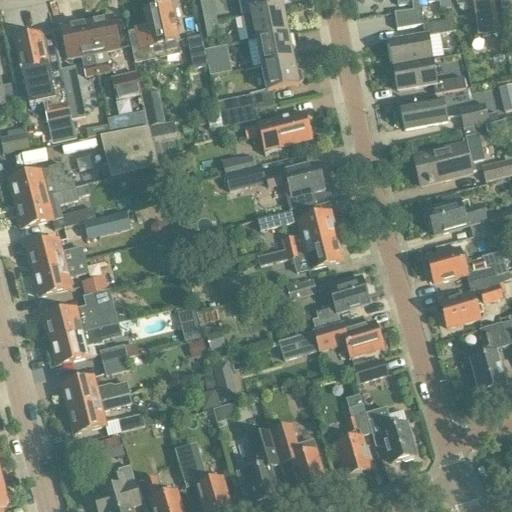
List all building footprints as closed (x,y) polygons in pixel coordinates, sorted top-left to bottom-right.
[(212,0),(199,0),(205,26),(217,24),(212,0)] [(248,0),(252,17),(283,10),(280,0),(248,0)] [(397,0),(398,9),(413,7),(414,11),(410,18),(395,20),(397,32),(423,28),(422,16),(423,16),(420,0),(397,0)] [(427,0),(428,5),(439,4),(440,13),(451,12),(449,0),(427,0)] [(511,0),(496,0),(497,2),(497,10),(511,9),(511,0)] [(500,26),(497,10),(497,2),(472,5),(476,31),(500,26)] [(148,29),(136,31),(140,52),(178,45),(173,22),(177,21),(175,11),(171,12),(171,8),(144,13),(148,29)] [(252,17),(242,19),(247,45),(257,43),(288,36),(283,10),(252,17)] [(113,19),(88,24),(98,77),(110,75),(106,55),(119,53),(113,19)] [(88,24),(61,29),(68,62),(82,60),(86,80),(98,77),(88,24)] [(217,24),(205,26),(208,40),(220,38),(217,24)] [(457,34),(455,24),(427,29),(429,39),(457,34)] [(73,121),(62,71),(61,71),(52,32),(39,35),(40,38),(33,39),(33,36),(15,39),(19,59),(21,58),(23,72),(26,71),(33,109),(46,106),(50,125),(73,121)] [(288,36),(257,43),(262,68),(294,62),(288,36)] [(432,63),(428,38),(425,38),(389,44),(394,69),(432,63)] [(201,40),(186,42),(192,74),(207,71),(201,40)] [(299,88),(299,86),(303,83),(301,74),(296,74),(294,62),(262,68),(268,95),(271,94),(299,88)] [(224,63),(212,66),(215,79),(227,76),(224,63)] [(432,63),(394,69),(398,94),(434,88),(435,97),(466,92),(464,81),(436,86),(432,63)] [(86,118),(75,68),(62,71),(73,121),(86,118)] [(136,77),(112,82),(116,103),(140,98),(136,77)] [(511,113),(501,115),(503,122),(511,119),(511,84),(505,86),(508,98),(504,99),(506,109),(510,108),(511,113)] [(275,110),(271,94),(268,95),(217,105),(220,121),(255,114),(275,110)] [(158,96),(140,100),(147,131),(165,128),(158,96)] [(102,98),(92,99),(94,120),(105,118),(102,98)] [(442,101),(400,109),(404,132),(447,124),(442,101)] [(485,106),(460,111),(464,130),(490,124),(485,106)] [(257,125),(255,114),(220,121),(222,132),(257,125)] [(304,115),(244,131),(247,140),(257,138),(266,156),(267,154),(269,153),(272,152),(273,152),(275,151),(277,151),(280,151),(281,151),(281,149),(310,142),(310,140),(312,138),(309,129),(307,128),(304,115)] [(8,139),(0,140),(0,142),(3,156),(28,150),(25,135),(23,135),(22,129),(6,132),(8,139)] [(88,141),(110,137),(108,129),(87,133),(88,141)] [(147,131),(100,141),(110,182),(136,176),(151,172),(158,171),(153,149),(147,131)] [(463,147),(413,159),(420,189),(471,176),(470,175),(475,174),(472,165),(483,162),(477,139),(462,142),(463,147)] [(88,183),(98,170),(88,161),(77,175),(88,183)] [(511,162),(481,170),(485,184),(511,177),(511,162)] [(9,184),(8,186),(10,194),(13,196),(15,206),(76,191),(72,177),(64,179),(61,166),(47,169),(48,172),(9,182),(9,184)] [(316,166),(265,179),(266,183),(268,189),(284,185),(287,196),(290,195),(291,200),(323,192),(322,190),(324,187),(322,179),(319,178),(316,166)] [(255,168),(225,176),(230,195),(241,192),(240,189),(266,183),(265,179),(262,167),(255,168)] [(160,210),(151,172),(136,176),(144,213),(160,210)] [(53,233),(82,225),(89,224),(86,212),(61,218),(58,208),(78,203),(77,200),(89,198),(87,188),(76,191),(15,206),(18,217),(16,220),(18,228),(21,229),(21,231),(50,223),(53,233)] [(427,212),(425,215),(428,224),(431,226),(434,238),(485,224),(480,206),(470,209),(468,202),(459,204),(457,198),(442,202),(443,208),(427,212)] [(511,213),(488,220),(491,232),(511,226),(511,213)] [(291,214),(256,223),(259,234),(294,225),(291,214)] [(129,231),(125,215),(89,224),(82,225),(86,242),(129,231)] [(294,240),(283,243),(285,252),(296,250),(304,248),(335,240),(332,229),(334,226),(332,218),(329,217),(329,215),(298,223),(301,236),(294,240)] [(335,240),(304,248),(310,272),(342,264),(341,262),(342,260),(340,252),(338,251),(335,240)] [(27,252),(25,254),(28,263),(30,264),(33,275),(84,262),(80,248),(60,253),(58,242),(26,250),(27,252)] [(285,252),(273,256),(275,266),(299,259),(296,250),(285,252)] [(427,263),(426,266),(428,273),(431,275),(434,286),(465,277),(468,287),(496,278),(508,275),(501,253),(481,259),(482,262),(471,265),(470,262),(462,265),(459,252),(427,261),(427,263)] [(84,262),(33,275),(35,285),(34,287),(36,296),(38,297),(39,299),(70,291),(67,280),(87,275),(84,262)] [(508,275),(496,278),(501,296),(505,295),(502,285),(510,282),(508,275)] [(471,296),(440,305),(443,317),(442,320),(444,327),(446,329),(447,331),(479,322),(475,309),(502,301),(501,296),(496,278),(468,287),(471,296)] [(103,279),(82,284),(85,298),(86,298),(106,292),(103,279)] [(317,320),(312,322),(315,332),(340,325),(337,316),(368,306),(365,294),(367,291),(365,285),(361,283),(361,281),(329,290),(334,305),(315,311),(317,320)] [(311,283),(272,294),(276,306),(315,295),(311,283)] [(99,317),(96,307),(112,303),(109,292),(106,292),(86,298),(85,298),(88,308),(44,319),(44,321),(43,324),(45,332),(47,333),(50,343),(116,326),(113,314),(99,317)] [(181,310),(184,325),(196,322),(195,316),(193,307),(181,310)] [(500,326),(506,349),(511,346),(511,324),(511,323),(501,327),(500,326)] [(315,332),(279,343),(284,362),(319,352),(319,354),(346,346),(350,360),(382,351),(381,349),(383,346),(381,338),(378,337),(374,326),(344,335),(341,326),(341,325),(340,325),(315,332)] [(119,326),(116,326),(50,343),(53,354),(51,356),(53,364),(56,366),(56,368),(88,360),(84,345),(99,341),(102,338),(121,333),(119,326)] [(481,359),(470,363),(479,394),(482,394),(484,395),(491,393),(493,390),(505,387),(494,352),(506,349),(500,326),(479,332),(480,339),(483,350),(479,351),(481,359)] [(207,338),(212,353),(224,349),(220,334),(207,338)] [(193,346),(197,361),(206,358),(202,344),(193,346)] [(125,348),(100,354),(103,366),(128,360),(125,348)] [(131,373),(128,360),(103,366),(107,379),(131,373)] [(383,363),(352,372),(357,387),(387,378),(383,363)] [(220,394),(234,390),(226,364),(212,368),(220,394)] [(62,390),(60,392),(62,400),(65,401),(68,412),(119,399),(128,397),(125,386),(117,388),(109,387),(95,390),(92,379),(61,387),(62,390)] [(159,407),(172,403),(169,390),(155,394),(159,407)] [(119,399),(68,412),(70,422),(69,425),(71,432),(73,434),(74,437),(105,429),(105,426),(124,421),(119,399)] [(237,419),(233,406),(214,411),(217,424),(237,419)] [(351,443),(336,447),(345,479),(347,478),(350,480),(358,478),(359,475),(371,471),(361,440),(372,437),(366,417),(363,407),(348,412),(351,422),(345,424),(351,443)] [(366,417),(372,437),(376,450),(385,447),(391,465),(402,462),(405,464),(412,462),(414,459),(416,458),(407,427),(392,431),(386,411),(366,417)] [(145,429),(141,417),(124,421),(105,426),(105,429),(108,438),(145,429)] [(271,435),(272,438),(281,467),(291,464),(299,492),(311,489),(314,491),(321,489),(322,486),(325,485),(313,444),(297,448),(291,429),(271,435)] [(281,467),(272,438),(271,435),(251,441),(257,461),(253,462),(256,471),(244,474),(254,506),(255,505),(258,507),(266,505),(267,502),(279,498),(271,470),(281,467)] [(119,438),(93,446),(98,464),(124,457),(119,438)] [(99,496),(93,498),(97,511),(131,511),(131,509),(141,506),(129,467),(119,470),(121,477),(111,480),(114,490),(99,494),(99,496)] [(155,480),(145,483),(153,511),(180,511),(176,494),(160,499),(155,480)] [(230,511),(222,481),(196,488),(203,511),(230,511)]
